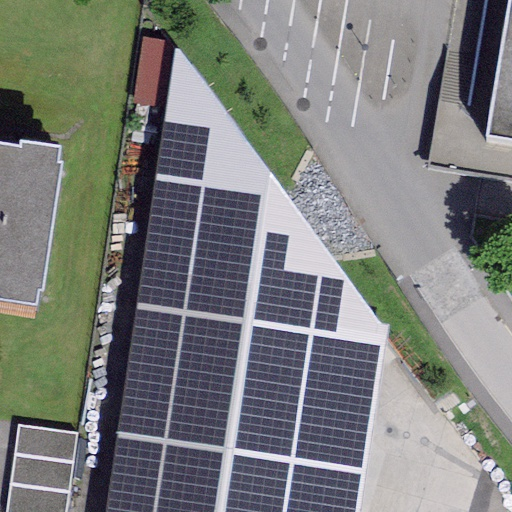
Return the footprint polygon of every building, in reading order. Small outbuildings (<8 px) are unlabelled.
[(511,0),(503,0),(481,148),(511,152),(511,0)] [(390,349),(169,56),(96,511),(214,511),(221,472),(244,326),(390,349)] [(54,158),(0,149),(0,305),(30,310),(54,158)] [(221,472),(214,511),(367,511),(386,450),(245,409),(221,472)] [(32,511),(71,511),(85,429),(27,419),(12,509),(32,511)]
